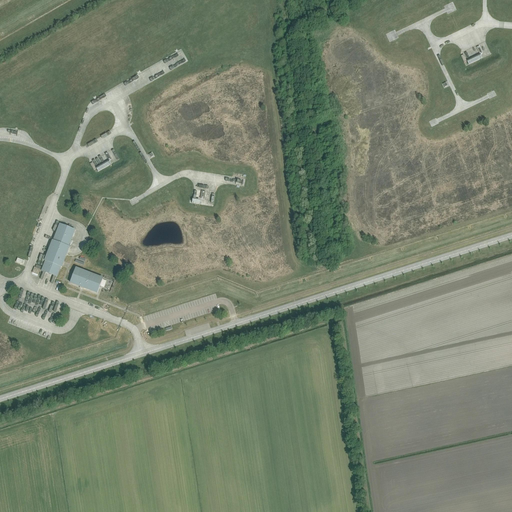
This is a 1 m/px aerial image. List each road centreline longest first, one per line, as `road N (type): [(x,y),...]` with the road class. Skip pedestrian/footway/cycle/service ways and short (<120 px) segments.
road 1 (unclassified): [(511,235),(143,353)]
road 2 (unclassified): [(143,353),(0,399)]
road 3 (unclassified): [(143,353),(126,324),(22,285)]
road 4 (unclassified): [(22,285),(71,156)]
